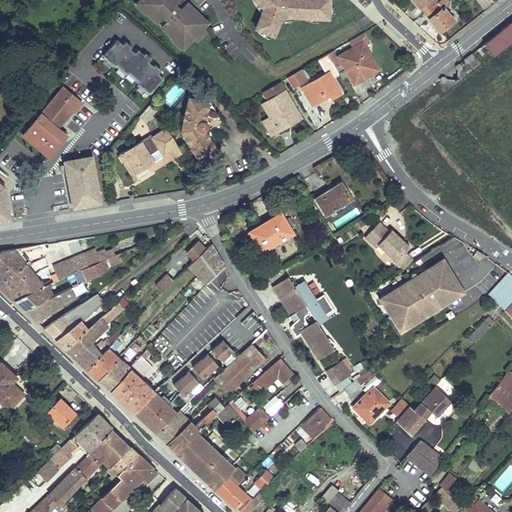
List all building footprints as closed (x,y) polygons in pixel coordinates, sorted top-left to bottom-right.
[(145,12),(156,23),(163,16),(167,21),(161,28),(172,39),(174,36),(183,45),(185,46),(193,38),(202,28),(205,25),(196,16),(199,14),(186,2),(182,6),(177,2),(178,0),(138,0),(138,1),(147,10),(145,12)] [(255,0),(264,8),(256,28),(273,35),(282,16),(328,18),(329,13),(332,13),(333,10),(333,7),(332,4),(330,2),(328,0),(255,0)] [(421,6),(425,12),(437,2),(435,0),(414,0),(420,7),(421,6)] [(440,25),(443,28),(455,19),(444,6),(449,2),(447,0),(440,0),(437,2),(425,12),(430,17),(429,18),(436,27),(440,25)] [(147,10),(138,1),(134,4),(144,14),(145,12),(147,10)] [(511,21),(484,44),(492,54),(511,37),(511,21)] [(206,32),(202,28),(193,38),(196,41),(206,32)] [(360,77),(377,67),(365,45),(369,42),(363,32),(349,40),(353,48),(338,57),(354,85),(362,81),(360,77)] [(180,49),(183,45),(174,36),(172,39),(171,40),(180,49)] [(122,44),(117,40),(103,55),(115,66),(116,64),(127,74),(129,72),(139,82),(138,83),(149,94),(163,78),(157,73),(152,78),(147,74),(153,66),(148,61),(147,61),(142,66),(137,62),(136,63),(130,59),(135,53),(130,48),(129,48),(123,55),(118,50),(123,45),(122,44)] [(122,44),(123,45),(118,50),(123,55),(129,48),(130,48),(131,46),(125,41),(122,44)] [(135,53),(130,59),(136,63),(137,62),(142,66),(147,61),(148,61),(149,60),(138,49),(135,53)] [(339,64),(331,51),(327,53),(335,66),(339,64)] [(465,62),(469,63),(473,59),(473,57),(471,54),(464,60),(465,62)] [(153,66),(147,74),(152,78),(157,73),(161,70),(154,64),(153,66)] [(360,77),(362,81),(379,71),(377,67),(360,77)] [(285,79),(291,89),(305,81),(299,70),(285,79)] [(329,73),(301,88),(311,106),(327,97),(329,96),(331,99),(341,94),(329,73)] [(283,120),(297,112),(280,82),(263,92),(268,101),(262,104),(270,118),(263,121),(271,135),(287,126),(283,120)] [(63,87),(25,132),(41,146),(39,149),(49,158),(61,143),(51,134),(57,127),(72,110),(75,112),(82,103),(63,87)] [(215,148),(205,131),(207,130),(208,128),(208,127),(208,125),(212,128),(219,124),(207,111),(209,102),(189,97),(180,130),(197,159),(215,148)] [(145,122),(156,110),(152,102),(139,117),(145,122)] [(301,118),(297,112),(283,120),(287,126),(301,118)] [(409,136),(416,131),(405,117),(398,123),(409,136)] [(402,142),(409,136),(398,123),(393,127),(391,128),(391,133),(399,141),(402,142)] [(61,143),(67,136),(57,127),(51,134),(61,143)] [(150,135),(119,153),(124,162),(127,160),(138,179),(149,172),(145,166),(154,161),(150,154),(158,149),(162,156),(170,151),(174,157),(181,153),(166,127),(151,136),(150,135)] [(403,146),(418,134),(416,131),(409,136),(402,142),(399,141),(403,146)] [(41,146),(25,132),(22,135),(39,149),(41,146)] [(416,174),(415,177),(424,187),(426,186),(430,190),(435,190),(452,176),(438,159),(435,162),(428,154),(432,151),(418,134),(403,146),(400,149),(399,154),(402,158),(400,160),(409,171),(413,170),(416,174)] [(145,166),(149,172),(174,157),(170,151),(162,156),(154,161),(145,166)] [(438,159),(432,151),(428,154),(435,162),(438,159)] [(73,208),(101,203),(93,156),(65,161),(65,164),(67,172),(73,208)] [(5,186),(0,182),(0,220),(11,219),(5,186)] [(341,182),(315,198),(325,216),(352,199),(341,182)] [(293,233),(281,212),(249,231),(262,252),(293,233)] [(378,244),(397,261),(403,254),(410,247),(403,241),(401,242),(397,238),(399,236),(392,230),(390,232),(379,222),(367,235),(373,240),(371,242),(376,247),(378,244)] [(184,229),(181,226),(174,232),(176,235),(184,229)] [(194,261),(208,246),(203,242),(205,241),(201,237),(186,253),(194,261)] [(210,244),(208,246),(194,261),(189,266),(198,275),(217,255),(210,244)] [(0,283),(9,273),(12,276),(16,271),(18,273),(26,264),(31,263),(27,258),(23,261),(14,249),(0,251),(0,283)] [(122,252),(100,261),(94,249),(53,266),(56,273),(50,276),(53,281),(70,274),(72,278),(82,273),(86,279),(109,268),(108,266),(121,260),(120,257),(124,256),(122,252)] [(477,250),(473,256),(480,260),(484,254),(477,250)] [(411,262),(403,254),(397,261),(404,269),(411,262)] [(224,266),(217,255),(198,275),(207,284),(224,266)] [(443,259),(427,269),(437,284),(441,282),(444,286),(440,289),(447,300),(448,303),(465,293),(443,259)] [(0,287),(14,300),(43,285),(27,266),(31,263),(26,264),(18,273),(16,271),(12,276),(9,273),(0,283),(0,287)] [(422,276),(414,281),(412,278),(388,293),(390,296),(385,299),(388,302),(383,305),(396,326),(401,323),(403,327),(408,324),(409,327),(432,313),(430,311),(447,300),(440,289),(444,286),(441,282),(437,284),(427,269),(420,273),(422,276)] [(86,279),(82,273),(72,278),(75,285),(86,279)] [(163,292),(174,281),(167,274),(156,285),(163,292)] [(511,317),(511,278),(507,274),(489,295),(493,298),(493,299),(504,310),(511,317)] [(325,352),(333,347),(335,345),(329,338),(328,339),(318,324),(316,320),(326,314),(333,309),(323,294),(315,299),(304,280),(294,286),(288,277),(272,287),(286,309),(290,306),(298,318),(294,321),(289,326),(296,337),(302,333),(318,359),(326,354),(325,352)] [(24,310),(51,297),(45,284),(43,285),(14,300),(24,310)] [(113,296),(118,301),(122,297),(130,291),(125,285),(113,296)] [(51,297),(24,310),(36,321),(75,296),(70,287),(51,297)] [(64,348),(87,328),(82,321),(103,303),(95,293),(43,328),(64,348)] [(388,293),(379,299),(383,305),(388,302),(385,299),(390,296),(388,293)] [(103,322),(116,311),(122,306),(121,305),(118,301),(97,320),(87,328),(64,348),(87,369),(101,355),(96,348),(90,341),(107,327),(103,322)] [(290,306),(286,309),(294,321),(298,318),(290,306)] [(107,327),(121,315),(116,311),(103,322),(107,327)] [(255,314),(253,312),(241,323),(243,326),(255,314)] [(328,318),(326,314),(316,320),(318,324),(328,318)] [(487,316),(483,321),(489,326),(494,322),(487,316)] [(489,326),(483,321),(469,336),(474,341),(489,326)] [(401,323),(396,326),(400,332),(409,327),(408,324),(403,327),(401,323)] [(149,326),(142,333),(149,339),(156,331),(149,326)] [(121,342),(117,338),(111,344),(101,355),(87,369),(98,380),(119,358),(112,351),(121,342)] [(101,355),(111,344),(107,340),(96,348),(101,355)] [(227,367),(235,358),(230,353),(233,351),(223,340),(212,350),(227,367)] [(265,359),(251,344),(235,358),(227,367),(214,378),(224,390),(232,389),(265,359)] [(151,352),(148,349),(131,367),(130,368),(109,391),(133,413),(155,391),(142,379),(153,367),(144,359),(151,352)] [(176,370),(187,361),(177,349),(166,359),(176,370)] [(207,354),(192,367),(202,378),(217,365),(207,354)] [(131,367),(119,358),(98,380),(109,391),(130,368),(131,367)] [(293,374),(279,358),(252,382),(253,384),(249,388),(255,395),(260,391),(261,392),(274,381),(278,377),(282,383),(293,374)] [(164,382),(176,371),(165,360),(153,371),(164,382)] [(342,361),(326,371),(335,385),(351,375),(342,361)] [(0,362),(0,401),(8,409),(23,393),(11,382),(16,377),(0,363),(0,362)] [(360,384),(377,373),(372,368),(344,389),(348,396),(361,386),(360,384)] [(173,384),(183,395),(198,382),(188,371),(173,384)] [(511,374),(508,371),(488,397),(509,413),(511,409),(511,374)] [(434,386),(440,380),(434,375),(429,381),(434,386)] [(282,383),(278,377),(274,381),(279,386),(282,383)] [(413,409),(409,405),(398,417),(395,421),(411,435),(431,412),(437,416),(451,401),(434,386),(413,409)] [(373,387),(353,407),(368,422),(388,403),(373,387)] [(155,391),(133,413),(155,434),(177,413),(171,407),(161,397),(155,391)] [(161,397),(171,407),(173,404),(163,395),(161,397)] [(166,444),(175,453),(196,433),(216,414),(227,426),(238,415),(228,403),(226,404),(224,407),(222,404),(215,396),(206,405),(211,410),(194,426),(189,422),(166,444)] [(263,406),(271,414),(282,404),(274,396),(263,406)] [(231,401),(228,403),(238,415),(244,421),(248,418),(242,413),(249,406),(241,397),(234,404),(231,401)] [(392,412),(403,400),(401,398),(390,410),(392,412)] [(48,412),(62,426),(75,413),(60,399),(48,412)] [(409,405),(403,400),(392,412),(398,417),(409,405)] [(189,422),(182,414),(190,407),(187,403),(177,413),(155,434),(166,444),(189,422)] [(472,410),(469,408),(448,435),(445,432),(436,445),(446,452),(479,408),(475,405),(472,410)] [(320,407),(300,425),(312,437),(331,421),(320,407)] [(252,431),(266,419),(257,410),(248,418),(244,421),(252,431)] [(98,413),(74,435),(83,444),(81,446),(87,453),(111,428),(106,424),(108,422),(98,413)] [(128,445),(111,428),(87,453),(88,453),(75,467),(86,477),(102,460),(109,466),(128,445)] [(234,469),(196,433),(175,453),(214,490),(227,476),(237,485),(246,477),(236,467),(234,469)] [(53,455),(36,471),(45,480),(80,447),(71,438),(61,447),(53,455)] [(294,443),(302,451),(307,446),(300,438),(294,443)] [(419,441),(408,454),(409,459),(429,474),(442,457),(419,441)] [(61,447),(57,443),(49,451),(53,455),(61,447)] [(117,473),(137,453),(128,445),(109,466),(104,472),(115,482),(120,476),(117,473)] [(148,479),(156,471),(137,453),(117,473),(120,476),(115,482),(100,498),(92,506),(91,508),(95,511),(108,511),(144,475),(148,479)] [(86,477),(75,467),(48,494),(55,502),(58,505),(86,477)] [(255,482),(262,490),(274,479),(266,471),(255,482)] [(449,486),(455,478),(450,473),(440,485),(442,487),(446,483),(449,486)] [(252,500),(237,485),(227,476),(214,490),(235,508),(241,502),(246,506),(250,502),(252,500)] [(0,511),(27,511),(46,494),(30,477),(0,506),(0,511)] [(174,487),(152,511),(174,511),(186,499),(174,487)] [(442,487),(434,495),(452,511),(456,511),(462,507),(445,490),(442,487)] [(378,511),(390,498),(378,489),(367,503),(359,511),(378,511)] [(100,498),(92,491),(84,499),(92,506),(100,498)] [(330,507),(336,511),(342,511),(350,502),(336,491),(326,504),(330,507)] [(45,511),(55,502),(48,494),(38,503),(29,511),(45,511)] [(491,511),(473,495),(462,507),(467,511),(491,511)] [(174,511),(201,511),(186,499),(174,511)] [(240,511),(246,506),(241,502),(235,508),(238,510),(240,511)] [(250,511),(255,507),(250,502),(246,506),(240,511),(250,511)]
